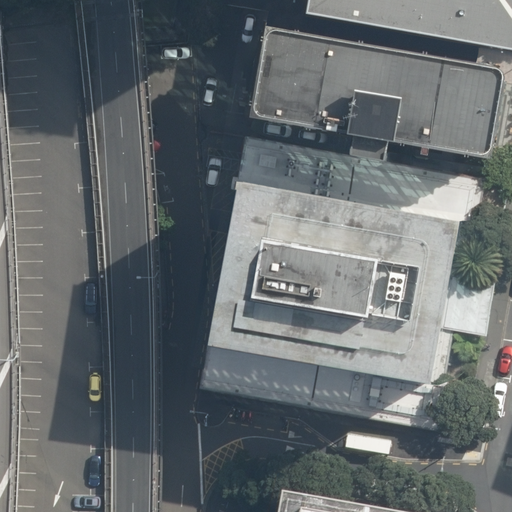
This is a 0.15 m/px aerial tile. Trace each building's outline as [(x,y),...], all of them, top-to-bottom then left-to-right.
[(81,0),(57,0),(6,5),(7,24),(18,170),(24,329),(27,476),(23,511),(110,511),(110,354),(102,239),(83,18),(81,0)] [(511,0),(326,0),(324,13),(511,45),(511,0)] [(511,73),(269,31),(252,123),(356,141),(353,158),(388,164),(391,148),(495,166),(511,73)] [(479,185),(242,143),(201,391),(437,428),(479,185)] [(446,511),(285,484),(279,511),(446,511)]
